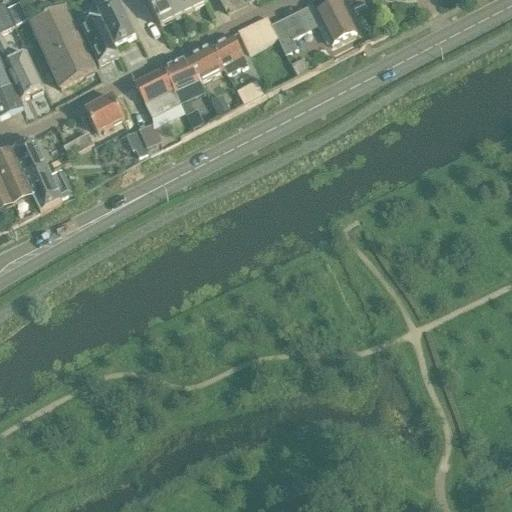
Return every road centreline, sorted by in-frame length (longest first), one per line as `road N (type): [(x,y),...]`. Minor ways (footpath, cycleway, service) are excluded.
road 1 (primary): [(0,276),(511,11)]
road 2 (residential): [(295,0),(0,150)]
